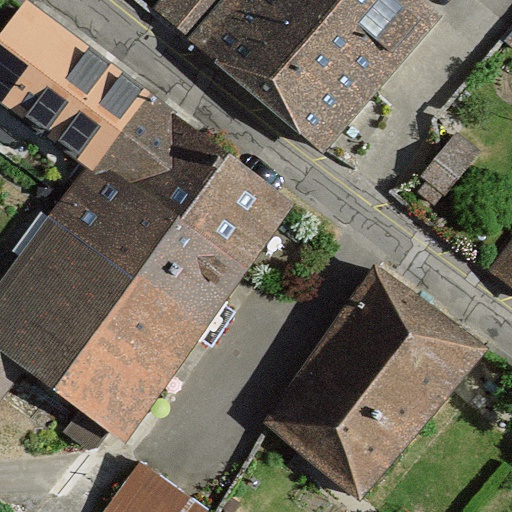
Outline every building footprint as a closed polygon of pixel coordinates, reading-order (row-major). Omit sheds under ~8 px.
[(409,0),(226,0),(186,43),(327,152),(430,18),(409,0)] [(32,2),(29,7),(0,43),(0,108),(93,181),(0,300),(0,402),(28,367),(115,434),(293,204),(32,2)] [(511,243),(494,270),(511,282),(511,243)] [(381,263),(260,422),(372,507),(493,348),(381,263)] [(105,511),(201,511),(208,501),(133,461),(105,511)]
